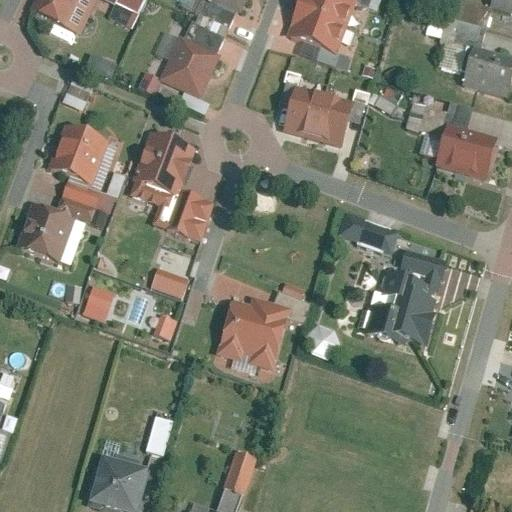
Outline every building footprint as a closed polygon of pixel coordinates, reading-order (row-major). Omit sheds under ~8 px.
[(98,0),(37,0),(30,17),(80,40),(98,0)] [(144,0),(119,0),(117,6),(137,16),(144,0)] [(248,0),(205,0),(241,16),(248,0)] [(303,0),(290,44),(339,59),(357,3),(346,0),(303,0)] [(511,0),(496,0),(494,9),(511,15),(511,0)] [(215,59),(223,41),(193,28),(185,45),(215,59)] [(185,45),(180,43),(162,85),(199,102),(218,60),(215,59),(185,45)] [(471,86),(511,99),(511,95),(511,66),(480,57),(471,86)] [(69,85),(59,107),(79,116),(89,93),(69,85)] [(286,138),(342,156),(357,110),(300,92),(286,138)] [(108,146),(65,131),(49,176),(91,191),(108,146)] [(435,168),(490,185),(501,150),(447,133),(435,168)] [(198,153),(153,136),(130,199),(160,210),(154,228),(169,233),(182,196),(198,153)] [(101,200),(67,188),(62,201),(96,213),(101,200)] [(200,244),(214,208),(182,196),(169,233),(200,244)] [(96,213),(62,201),(56,217),(77,225),(90,229),(96,213)] [(34,209),(19,251),(62,267),(77,225),(56,217),(34,209)] [(398,233),(348,218),(341,241),(391,256),(398,233)] [(447,267),(407,255),(401,273),(427,281),(442,285),(447,267)] [(192,284),(174,278),(165,303),(184,310),(192,284)] [(442,285),(427,281),(424,291),(438,296),(442,285)] [(395,322),(389,340),(422,350),(438,296),(424,291),(405,286),(395,322)] [(88,291),(80,320),(103,326),(110,296),(88,291)] [(310,306),(278,297),(274,311),(289,315),(287,321),(305,326),(310,306)] [(233,306),(218,358),(240,363),(242,356),(256,359),(254,367),(273,372),(287,321),(289,315),(274,311),(253,305),(251,311),(233,306)] [(374,316),(367,337),(388,344),(389,340),(395,322),(374,316)] [(157,341),(168,345),(173,326),(162,323),(157,341)] [(340,346),(316,327),(300,347),(324,366),(340,346)] [(16,390),(0,384),(0,400),(11,404),(16,390)] [(171,427),(155,422),(145,456),(162,461),(171,427)] [(231,457),(220,492),(225,493),(236,459),(231,457)] [(256,465),(236,459),(226,494),(245,499),(256,465)] [(136,511),(146,480),(101,467),(89,509),(100,511),(136,511)]
